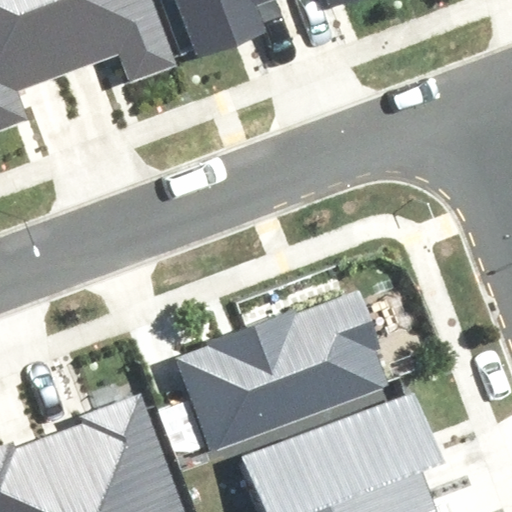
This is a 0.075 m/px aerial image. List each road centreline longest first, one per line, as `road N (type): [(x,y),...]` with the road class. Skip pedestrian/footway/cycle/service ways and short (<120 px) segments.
road 1 (residential): [(0,241),(441,82)]
road 2 (residential): [(441,82),(511,278)]
